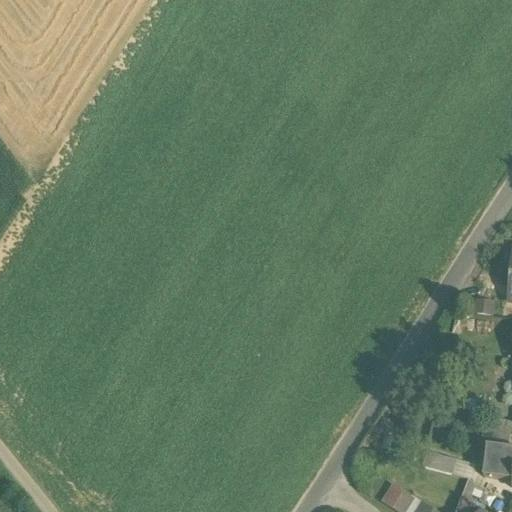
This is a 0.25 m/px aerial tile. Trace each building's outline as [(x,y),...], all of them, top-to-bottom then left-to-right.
[(495,305),(477,303),(474,317),(493,319),(495,305)] [(510,438),(483,430),(481,448),(487,448),(509,451),(510,438)] [(511,451),(509,451),(487,448),(483,479),(511,482),(511,451)] [(456,464),(427,456),(423,470),(452,478),(456,464)] [(431,511),(413,501),(393,487),(382,504),(393,511),(431,511)] [(478,511),(462,499),(457,511),(478,511)]
